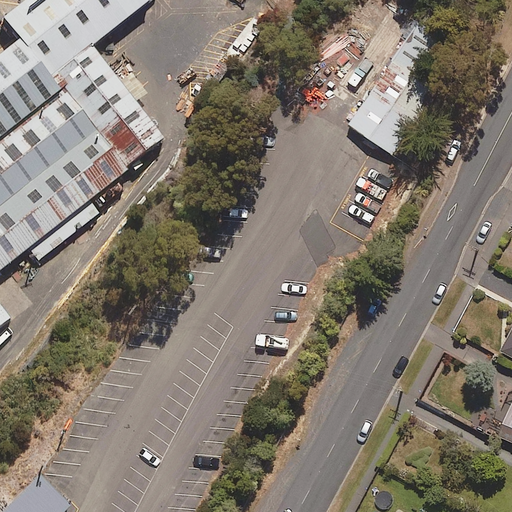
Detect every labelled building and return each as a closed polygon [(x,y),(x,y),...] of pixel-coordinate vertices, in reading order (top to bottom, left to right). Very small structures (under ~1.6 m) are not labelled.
[(0,280),(165,142),(85,47),(141,0),(25,0),(10,13),(24,30),(0,49),(0,280)] [(423,80),(446,45),(416,25),(349,125),(367,136),(359,148),(378,161),(386,150),(394,155),(437,90),(423,80)] [(511,328),(500,351),(511,357),(511,328)] [(511,401),(506,416),(492,409),(485,426),(499,432),(496,437),(511,443),(511,401)] [(0,511),(62,511),(67,507),(37,477),(5,508),(0,503),(0,511)]
